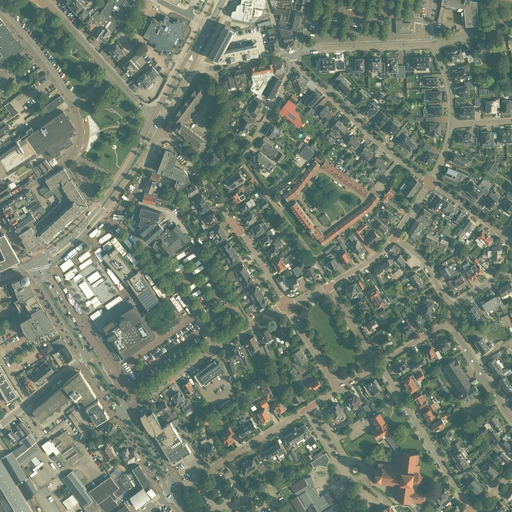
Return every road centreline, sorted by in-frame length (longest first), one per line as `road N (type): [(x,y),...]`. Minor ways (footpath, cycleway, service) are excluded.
road 1 (residential): [(286,305),(204,179),(159,126)]
road 2 (residential): [(217,345),(122,220),(145,177)]
road 3 (secondary): [(40,268),(100,213),(159,126)]
road 4 (secondary): [(153,120),(82,226),(35,261)]
road 5 (residential): [(472,511),(378,364)]
road 6 (residential): [(114,77),(87,96),(69,95),(0,7)]
road 7 (residential): [(398,160),(293,54)]
road 8 (residential): [(300,52),(434,45)]
road 9 (residential): [(232,455),(338,389)]
